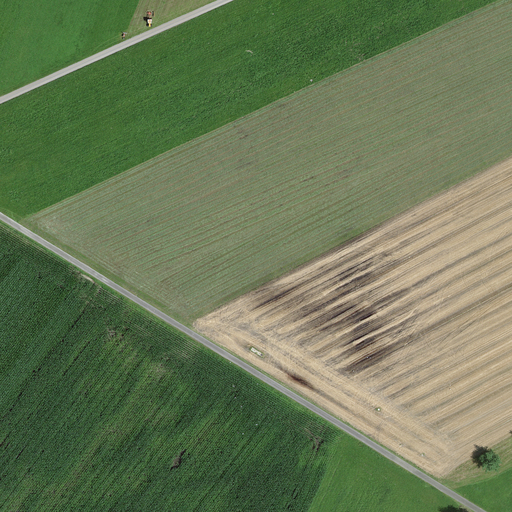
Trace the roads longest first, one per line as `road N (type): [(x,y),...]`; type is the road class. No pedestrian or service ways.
road 1 (track): [(0,215),(473,511)]
road 2 (track): [(231,0),(0,100)]
